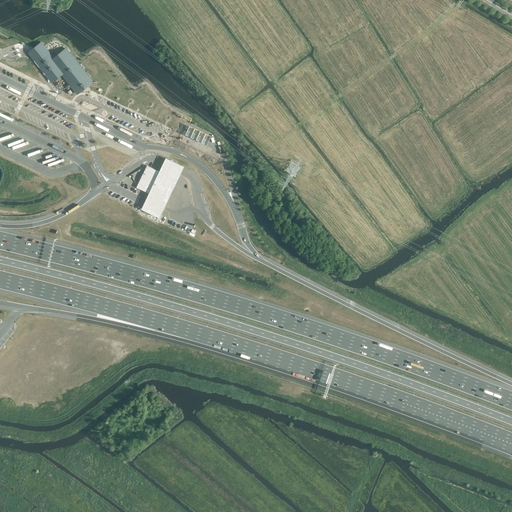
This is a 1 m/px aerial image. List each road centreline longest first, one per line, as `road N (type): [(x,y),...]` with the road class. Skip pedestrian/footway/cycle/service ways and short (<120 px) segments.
road 1 (motorway): [(511,402),(215,298),(0,240)]
road 2 (motorway): [(0,260),(290,342),(511,421)]
road 3 (motorway): [(227,343),(511,444)]
road 4 (motorway): [(511,384),(256,258)]
road 5 (motorway): [(0,280),(227,343)]
road 6 (track): [(463,0),(294,128)]
road 7 (motorway): [(20,308),(227,343)]
